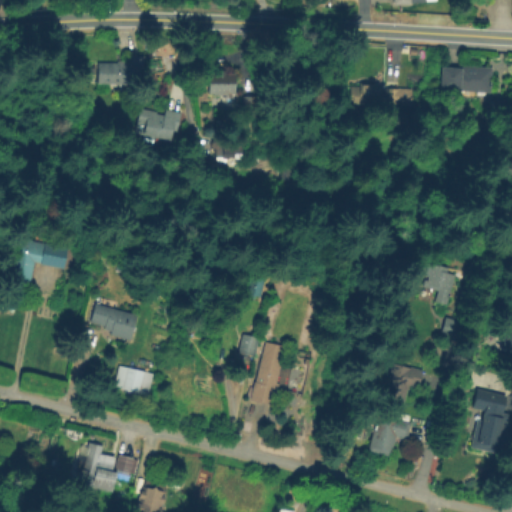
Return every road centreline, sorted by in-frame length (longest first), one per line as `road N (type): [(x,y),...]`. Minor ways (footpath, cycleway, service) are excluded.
road 1 (tertiary): [(511,37),(167,18),(0,24)]
road 2 (residential): [(481,511),(0,393)]
